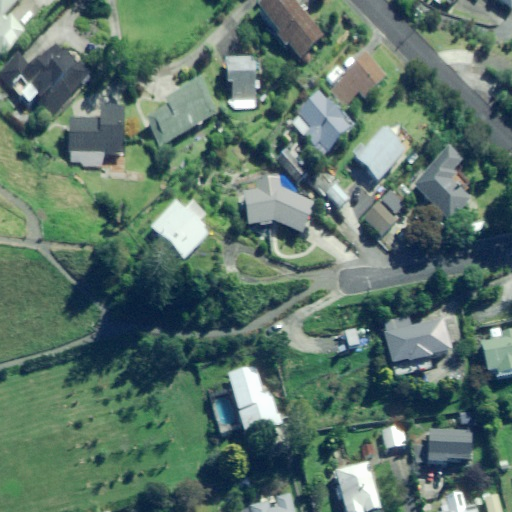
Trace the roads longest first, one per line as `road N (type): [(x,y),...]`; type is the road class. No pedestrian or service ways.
road 1 (tertiary): [(511,147),(366,0)]
road 2 (residential): [(357,282),(511,256)]
